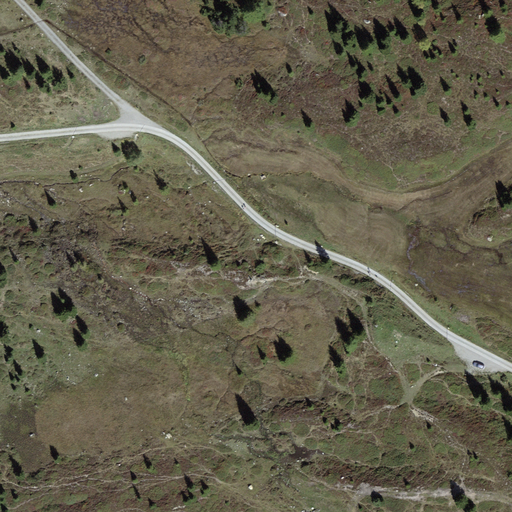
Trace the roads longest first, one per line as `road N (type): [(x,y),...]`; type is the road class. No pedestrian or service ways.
road 1 (unclassified): [(0,138),(145,125),(181,143),(287,241),(354,267),(449,336),(511,369)]
road 2 (track): [(18,0),(145,125)]
